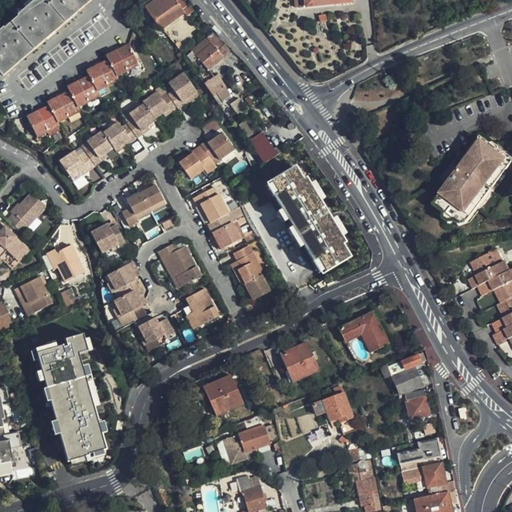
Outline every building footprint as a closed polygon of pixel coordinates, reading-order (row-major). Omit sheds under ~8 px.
[(36,0),(0,32),(0,73),(12,63),(13,65),(22,58),(20,56),(43,36),(44,38),(53,31),(51,29),(74,10),(75,12),(85,3),(83,1),(84,0),(36,0)] [(165,28),(184,14),(183,11),(173,0),(159,0),(149,8),(165,28)] [(184,0),(173,0),(183,11),(189,6),(184,0)] [(223,55),(229,49),(212,31),(206,35),(208,37),(223,55)] [(208,69),(224,55),(223,55),(208,37),(206,35),(200,41),(187,53),(193,59),(197,56),(208,69)] [(137,65),(127,46),(105,57),(107,61),(85,71),(88,76),(65,88),(68,92),(46,103),(48,108),(27,118),(36,138),(48,132),(47,130),(57,126),(56,124),(67,118),(66,115),(76,110),(75,109),(88,102),(87,100),(97,95),(96,92),(107,87),(106,84),(116,79),(116,78),(126,72),(125,70),(137,65)] [(76,148),(61,159),(72,176),(76,173),(88,165),(90,168),(97,164),(97,162),(102,159),(100,155),(107,151),(114,146),(118,151),(126,146),(123,143),(131,137),(133,141),(144,132),(142,129),(149,124),(157,119),(155,117),(164,111),(170,106),(172,110),(178,106),(179,107),(185,103),(183,100),(198,89),(185,70),(169,81),(174,88),(169,92),(167,90),(161,94),(158,90),(143,100),(144,101),(130,112),(133,117),(127,121),(122,125),(118,120),(103,131),(102,129),(88,139),(92,144),(79,153),(76,148)] [(205,81),(214,94),(225,86),(218,72),(205,81)] [(161,94),(167,90),(162,83),(160,84),(156,87),(158,90),(161,94)] [(198,89),(183,100),(185,103),(187,106),(202,95),(198,89)] [(170,106),(164,111),(166,114),(168,113),(172,110),(170,106)] [(127,121),(133,117),(130,112),(128,109),(122,114),(127,121)] [(94,117),(87,122),(91,128),(94,125),(98,123),(94,117)] [(249,140),(264,163),(278,153),(263,130),(249,140)] [(215,162),(236,146),(224,131),(219,134),(210,142),(207,139),(194,149),(195,151),(188,156),(182,160),(181,162),(193,177),(206,167),(209,171),(218,164),(215,162)] [(123,143),(126,146),(133,141),(131,137),(123,143)] [(462,172),(434,211),(445,219),(443,223),(454,230),(456,227),(465,233),(511,165),(511,163),(503,157),(502,159),(478,143),(459,171),(462,172)] [(182,160),(188,156),(184,152),(179,156),(182,160)] [(76,173),(72,176),(75,179),(79,176),(90,168),(88,165),(76,173)] [(297,169),(272,183),(273,184),(279,194),(274,197),(282,210),(288,221),(292,228),(303,247),(313,263),(317,261),(323,272),(325,274),(349,260),(342,247),(345,245),(331,222),(336,219),(332,213),(331,214),(327,207),(324,209),(307,180),(304,181),(297,169)] [(138,193),(129,198),(133,205),(130,206),(124,210),(132,224),(141,219),(140,216),(137,212),(165,196),(157,182),(138,193)] [(279,194),(273,184),(267,188),(273,198),(279,194)] [(229,212),(215,186),(196,196),(197,199),(199,203),(203,201),(213,220),(209,222),(214,230),(218,229),(227,245),(242,236),(229,212)] [(129,198),(138,193),(136,189),(134,190),(127,194),(129,198)] [(31,196),(7,221),(22,235),(23,233),(27,230),(31,234),(40,225),(35,221),(45,210),(31,196)] [(165,196),(137,212),(140,216),(168,201),(165,196)] [(213,220),(203,201),(199,203),(209,222),(213,220)] [(229,212),(242,236),(247,234),(243,228),(234,210),(229,212)] [(288,221),(282,210),(277,213),(284,224),(288,221)] [(168,226),(177,221),(174,216),(169,219),(165,221),(168,226)] [(128,242),(117,223),(112,226),(111,224),(109,222),(93,231),(104,251),(113,246),(120,242),(122,246),(128,242)] [(25,249),(0,226),(0,261),(1,262),(8,254),(14,260),(25,249)] [(303,247),(292,228),(288,231),(298,250),(303,247)] [(227,245),(218,229),(214,230),(223,247),(227,245)] [(204,273),(187,244),(180,247),(179,244),(177,241),(161,249),(165,255),(168,253),(185,283),(204,273)] [(267,271),(252,242),(235,252),(237,255),(239,258),(243,265),(240,267),(248,281),(246,282),(249,287),(246,289),(252,300),(274,288),(265,272),(267,271)] [(25,249),(14,260),(18,264),(29,253),(25,249)] [(84,277),(71,250),(58,257),(52,260),(58,271),(66,286),(84,277)] [(58,271),(52,260),(58,257),(56,253),(46,257),(54,273),(58,271)] [(185,283),(168,253),(165,255),(181,285),(185,283)] [(505,267),(499,254),(495,256),(502,269),(505,267)] [(511,276),(507,266),(505,267),(502,269),(495,256),(475,265),(481,279),(478,280),(469,284),(474,294),(480,291),(498,283),(502,292),(499,294),(505,307),(501,309),(508,322),(510,320),(511,324),(511,331),(511,332),(511,334),(511,276)] [(243,265),(239,258),(232,262),(234,266),(244,284),(246,282),(248,281),(240,267),(243,265)] [(323,272),(317,261),(311,264),(318,275),(323,272)] [(147,297),(130,263),(109,274),(111,277),(112,280),(109,282),(113,291),(116,290),(120,297),(115,299),(119,306),(115,308),(120,316),(142,305),(147,302),(145,298),(147,297)] [(475,265),(472,267),(478,280),(481,279),(475,265)] [(43,279),(15,292),(19,301),(24,299),(33,316),(50,308),(42,290),(47,288),(43,279)] [(484,301),(495,296),(499,294),(502,292),(498,283),(480,291),(484,301)] [(222,314),(207,286),(188,297),(192,304),(195,310),(203,324),(222,314)] [(495,296),(501,309),(505,307),(499,294),(495,296)] [(33,316),(24,299),(19,301),(28,319),(33,316)] [(0,329),(3,328),(5,332),(14,327),(18,335),(25,332),(19,320),(12,324),(2,303),(0,304),(0,329)] [(142,305),(120,316),(124,325),(127,323),(138,317),(135,311),(143,307),(142,305)] [(501,309),(497,310),(504,324),(508,322),(501,309)] [(203,324),(195,310),(189,314),(191,318),(197,328),(203,324)] [(371,313),(360,318),(368,336),(379,332),(371,313)] [(150,342),(167,333),(168,335),(170,334),(176,330),(169,317),(161,321),(158,316),(141,325),(145,334),(150,342)] [(386,346),(379,332),(368,336),(360,318),(337,328),(344,345),(361,337),(368,353),(386,346)] [(504,324),(492,329),(496,339),(511,332),(511,331),(511,324),(510,320),(508,322),(504,324)] [(497,351),(509,346),(511,344),(511,334),(511,332),(496,339),(492,341),(497,351)] [(150,342),(145,334),(142,336),(143,338),(146,344),(150,342)] [(84,352),(79,335),(63,339),(65,345),(37,352),(65,459),(100,450),(75,354),(84,352)] [(290,368),(296,381),(320,371),(308,342),(296,347),(296,348),(284,353),(290,368)] [(296,348),(296,347),(295,345),(283,351),(284,353),(296,348)] [(393,377),(401,395),(423,387),(415,366),(427,362),(423,353),(379,371),(383,381),(393,377)] [(296,381),(290,368),(287,369),(293,383),(296,381)] [(216,415),(242,404),(230,375),(218,380),(219,382),(205,389),(211,402),(216,415)] [(219,382),(218,380),(203,386),(205,389),(219,382)] [(8,387),(0,390),(0,436),(6,436),(7,442),(0,443),(0,475),(14,472),(13,463),(15,463),(14,454),(13,450),(24,448),(21,432),(8,435),(5,420),(7,420),(5,407),(13,405),(8,387)] [(405,402),(425,397),(423,391),(404,396),(405,402)] [(342,394),(321,402),(313,406),(317,416),(326,413),(332,427),(340,423),(341,428),(340,429),(343,437),(355,432),(351,419),(352,419),(342,394)] [(405,402),(410,421),(429,417),(425,397),(405,402)] [(216,415),(211,402),(207,404),(213,416),(216,415)] [(467,407),(458,409),(460,419),(469,418),(468,413),(467,407)] [(268,446),(263,428),(260,428),(257,417),(244,422),(247,432),(238,435),(221,441),(229,466),(248,459),(246,453),(251,452),(268,446)] [(436,441),(417,445),(419,449),(398,455),(401,466),(421,461),(440,458),(436,441)] [(347,452),(349,459),(358,457),(356,450),(347,452)] [(423,468),(427,489),(444,486),(446,485),(441,464),(423,468)] [(376,478),(374,470),(356,474),(358,482),(365,480),(368,495),(357,497),(360,507),(363,506),(364,511),(383,511),(383,508),(376,478)] [(260,511),(265,511),(260,490),(267,488),(256,478),(239,484),(246,511),(260,511)] [(427,489),(429,498),(445,494),(444,486),(427,489)] [(415,501),(417,511),(451,511),(448,494),(445,494),(429,498),(415,501)] [(407,503),(408,511),(417,511),(415,501),(407,503)]
